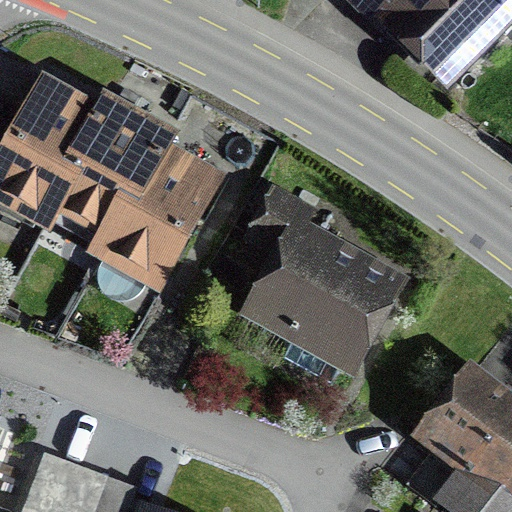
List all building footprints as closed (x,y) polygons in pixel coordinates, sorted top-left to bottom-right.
[(364,0),(443,79),(500,21),(479,0),(364,0)] [(125,121),(105,110),(104,110),(96,123),(84,116),(42,92),(23,127),(17,127),(10,138),(13,143),(0,167),(0,200),(42,224),(44,225),(51,212),(103,241),(96,255),(98,256),(154,287),(182,237),(187,237),(194,226),(191,220),(211,185),(174,165),(156,155),(164,142),(161,141),(125,121)] [(339,367),(347,372),(393,288),(294,234),(304,216),(272,199),(261,218),(292,234),(247,316),(291,341),(279,363),(327,389),(339,367)] [(511,511),(511,503),(503,497),(511,485),(511,398),(504,393),(496,404),(465,381),(421,439),(463,470),(436,506),(443,511),(511,511)] [(93,511),(105,479),(44,457),(24,511),(93,511)]
